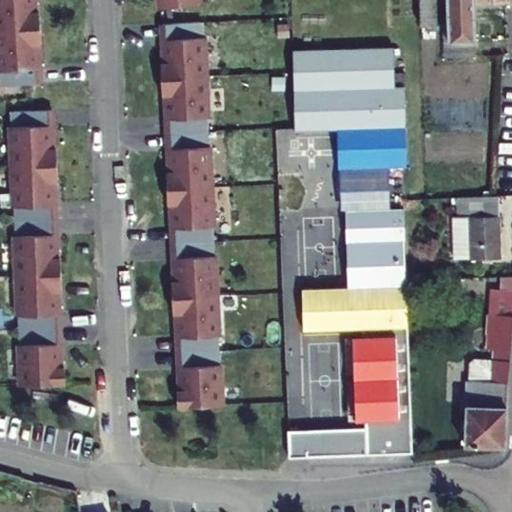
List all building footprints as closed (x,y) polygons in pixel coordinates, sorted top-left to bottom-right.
[(0,0),(0,31),(40,31),(38,0),(0,0)] [(155,0),(157,9),(201,3),(200,0),(155,0)] [(511,0),(414,0),(416,30),(429,29),(428,0),(439,0),(440,28),(441,44),(432,44),(433,55),(467,55),(466,8),(511,6),(511,0)] [(163,83),(209,81),(205,23),(160,26),(163,83)] [(440,28),(432,29),(432,44),(441,44),(440,28)] [(0,87),(42,84),(40,31),(0,31),(0,87)] [(167,135),(211,136),(209,81),(163,83),(167,135)] [(10,167),(57,168),(54,110),(8,111),(10,167)] [(169,196),(215,194),(211,136),(167,135),(169,196)] [(14,222),(59,221),(57,168),(10,167),(14,222)] [(169,196),(171,247),(217,245),(215,194),(169,196)] [(467,218),(461,219),(464,261),(511,258),(507,196),(466,199),(467,218)] [(348,243),(349,289),(324,290),(322,214),(297,215),(299,338),(406,336),(404,241),(348,243)] [(12,277),(61,277),(59,221),(14,222),(12,277)] [(171,247),(177,305),(221,304),(217,245),(171,247)] [(17,331),(64,331),(61,277),(12,277),(17,331)] [(478,300),(476,351),(487,350),(488,336),(504,336),(506,301),(478,300)] [(177,305),(177,357),(221,356),(221,304),(177,305)] [(17,387),(64,387),(64,331),(17,331),(17,387)] [(465,410),(462,409),(460,448),(498,448),(504,336),(488,336),(487,350),(486,387),(486,390),(473,399),(466,406),(465,410)] [(364,350),(365,393),(405,392),(405,349),(364,350)] [(180,406),(224,405),(224,367),(220,367),(221,356),(177,357),(180,406)] [(308,366),(308,404),(349,403),(349,366),(308,366)] [(486,387),(462,386),(462,409),(465,410),(466,406),(473,399),(486,390),(486,387)] [(385,424),(318,427),(304,428),(306,462),(410,457),(410,395),(384,395),(385,424)]
